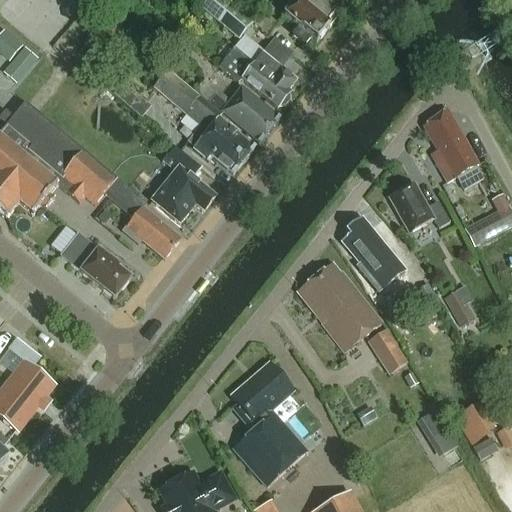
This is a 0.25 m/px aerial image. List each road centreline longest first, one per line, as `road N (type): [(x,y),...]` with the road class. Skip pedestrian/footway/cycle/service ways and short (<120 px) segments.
road 1 (unclassified): [(102,511),(456,83)]
road 2 (tertiary): [(127,354),(409,0)]
road 3 (tertiary): [(3,511),(127,354)]
road 4 (unclassified): [(127,354),(0,249)]
